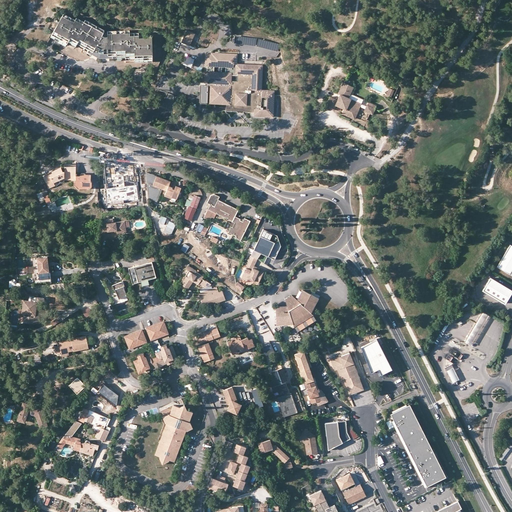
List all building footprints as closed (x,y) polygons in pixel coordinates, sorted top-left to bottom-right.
[(74,22),(62,16),(51,37),(67,46),(68,44),(76,48),(77,46),(88,52),(89,50),(94,52),(95,50),(102,53),(108,53),(108,56),(113,56),(113,58),(127,58),(127,60),(136,60),(136,63),(153,62),(153,38),(140,38),(140,35),(130,36),(130,34),(108,34),(104,32),(85,22),(83,24),(76,20),(74,22)] [(195,33),(187,30),(182,42),(190,45),(194,36),(195,33)] [(199,39),(194,36),(190,45),(195,48),(199,39)] [(261,90),(263,66),(237,64),(238,54),(223,53),(223,60),(221,60),(221,55),(213,55),(207,55),(206,65),(208,65),(208,72),(206,71),(206,82),(207,82),(207,85),(201,85),(200,102),(208,103),(208,98),(211,98),(210,103),(227,104),(230,104),(230,107),(255,109),(255,113),(255,116),(273,117),(274,91),(261,90)] [(188,55),(184,63),(193,68),(197,59),(188,55)] [(362,115),(368,117),(370,112),(372,114),(375,108),(367,104),(365,108),(359,106),(358,109),(348,104),(350,99),(348,98),(350,92),(348,90),(350,85),(343,82),(337,94),(339,95),(337,100),(329,97),(325,105),(334,109),(336,105),(343,108),(341,113),(354,118),(355,116),(360,119),(361,118),(362,115)] [(348,104),(358,109),(359,106),(360,104),(350,99),(348,104)] [(244,112),(255,113),(255,109),(230,107),(230,104),(227,104),(226,110),(237,111),(237,112),(244,113),(244,112)] [(284,113),(282,116),(297,122),(298,118),(284,113)] [(63,177),(64,179),(75,179),(75,184),(77,187),(91,187),(91,181),(88,181),(88,176),(80,175),(75,175),(75,167),(72,167),(72,164),(64,163),(64,171),(62,171),(61,167),(51,172),(52,173),(44,177),(48,185),(54,183),(53,182),(60,179),(63,177)] [(131,180),(131,189),(110,191),(110,202),(142,199),(139,167),(126,168),(125,165),(120,166),(122,180),(131,180)] [(170,182),(145,173),(149,199),(158,202),(163,189),(167,191),(165,196),(172,198),(172,197),(177,199),(181,189),(176,187),(175,189),(169,187),(170,182)] [(188,206),(195,209),(200,197),(193,194),(188,206)] [(215,195),(211,196),(208,203),(211,205),(204,218),(208,220),(212,212),(214,213),(235,223),(233,227),(232,227),(228,233),(236,237),(235,238),(241,241),(251,222),(245,219),(243,222),(240,221),(241,219),(236,217),(239,211),(230,206),(223,202),(218,200),(220,198),(215,195)] [(188,206),(182,217),(190,221),(195,209),(188,206)] [(113,218),(107,219),(107,223),(106,224),(106,226),(107,231),(116,230),(116,233),(126,232),(124,221),(113,223),(113,218)] [(280,246),(280,245),(278,245),(275,238),(277,237),(277,235),(263,229),(253,250),(259,253),(274,260),(280,246)] [(510,274),(511,269),(511,245),(510,244),(497,266),(510,274)] [(259,253),(253,250),(250,255),(257,258),(259,253)] [(47,255),(36,257),(38,272),(34,272),(35,278),(51,276),(50,270),(49,271),(47,255)] [(250,256),(247,264),(253,266),(257,259),(250,256)] [(157,278),(154,270),(152,262),(134,268),(139,283),(141,282),(148,280),(157,278)] [(253,266),(247,264),(240,278),(246,281),(247,279),(258,283),(263,272),(258,270),(257,273),(251,270),(253,266)] [(193,279),(198,282),(205,287),(208,286),(209,285),(211,283),(205,279),(204,280),(201,278),(203,276),(195,271),(196,270),(187,265),(185,268),(188,270),(191,272),(188,277),(186,276),(181,284),(186,287),(191,280),(192,280),(193,279)] [(139,283),(134,268),(129,269),(134,284),(139,283)] [(116,271),(107,276),(110,282),(119,277),(116,271)] [(511,291),(490,278),(483,290),(505,303),(511,291)] [(123,281),(112,285),(115,293),(116,292),(119,299),(127,295),(124,289),(126,288),(123,281)] [(244,287),(238,282),(236,284),(236,287),(242,291),(244,287)] [(198,293),(203,307),(225,299),(222,291),(218,292),(216,287),(209,289),(200,292),(198,293)] [(297,300),(287,306),(287,307),(276,307),(276,322),(282,322),(282,325),(293,325),(292,322),(309,312),(311,314),(319,299),(302,290),(297,300)] [(285,300),(287,306),(297,300),(292,295),(285,300)] [(40,303),(42,303),(43,298),(29,296),(28,301),(23,300),(21,312),(25,313),(25,315),(23,315),(22,321),(33,323),(33,321),(37,321),(38,316),(39,316),(40,309),(39,309),(40,303)] [(88,308),(82,312),(85,317),(91,314),(88,308)] [(313,316),(311,314),(309,312),(292,322),(293,325),(294,328),(313,316)] [(464,342),(470,345),(488,315),(481,312),(464,342)] [(163,320),(145,327),(150,340),(157,337),(159,341),(169,338),(168,334),(163,320)] [(141,328),(123,335),(129,352),(140,348),(139,345),(147,342),(141,328)] [(219,328),(198,336),(201,343),(221,336),(219,328)] [(268,336),(271,335),(269,330),(258,333),(261,344),(269,341),(268,336)] [(70,339),(58,342),(59,345),(61,352),(68,351),(73,350),(88,347),(85,335),(70,338),(70,339)] [(233,342),(228,343),(233,355),(254,347),(252,339),(249,340),(248,338),(240,340),(239,337),(232,340),(233,342)] [(150,340),(152,347),(159,345),(157,338),(150,340)] [(377,339),(361,347),(371,372),(378,369),(381,374),(392,369),(377,339)] [(210,343),(200,347),(205,362),(215,358),(210,343)] [(265,355),(274,351),(270,343),(261,347),(265,355)] [(160,361),(175,356),(171,347),(168,349),(167,347),(165,346),(161,348),(160,350),(161,351),(157,353),(158,355),(156,356),(154,357),(157,365),(161,363),(160,361)] [(303,378),(312,375),(309,365),(303,350),(294,354),(303,378)] [(346,354),(346,352),(333,357),(338,369),(342,380),(343,379),(349,394),(354,393),(353,391),(363,387),(350,353),(346,354)] [(157,365),(154,357),(151,358),(149,358),(148,356),(144,357),(144,356),(142,355),(138,357),(137,358),(138,360),(134,361),(137,370),(152,364),(152,366),(157,365)] [(282,389),(287,387),(285,382),(287,382),(282,368),(273,371),(276,379),(269,381),(273,391),(277,390),(278,391),(282,389)] [(459,380),(453,368),(446,371),(452,383),(459,380)] [(77,377),(68,385),(77,394),(85,385),(77,377)] [(311,402),(317,401),(321,399),(317,388),(316,387),(315,384),(314,379),(308,381),(304,383),(305,385),(311,402)] [(312,404),(311,402),(305,385),(300,387),(307,406),(312,404)] [(229,403),(228,404),(231,411),(233,412),(239,410),(240,407),(238,401),(236,400),(237,400),(232,387),(224,390),(223,391),(228,403),(229,403)] [(319,387),(317,388),(321,399),(317,401),(318,404),(328,401),(322,391),(320,390),(319,387)] [(258,389),(252,391),(257,408),(263,406),(258,389)] [(298,412),(291,393),(277,398),(284,417),(298,412)] [(30,405),(23,403),(18,417),(19,419),(19,420),(20,421),(21,422),(23,422),(25,421),(26,419),(28,413),(36,416),(40,426),(41,428),(42,428),(44,428),(45,427),(46,426),(47,424),(42,410),(40,409),(39,410),(32,408),(32,407),(30,406),(30,405)] [(446,478),(409,404),(390,414),(426,487),(446,478)] [(180,408),(174,405),(170,415),(169,415),(163,417),(166,422),(167,423),(155,455),(160,457),(159,458),(163,464),(169,461),(170,460),(174,462),(186,430),(188,431),(193,428),(190,423),(189,422),(193,413),(189,411),(186,410),(180,407),(180,408)] [(90,411),(85,408),(82,411),(78,420),(84,422),(85,420),(94,425),(96,421),(93,420),(94,417),(88,414),(90,411)] [(394,427),(391,420),(386,423),(390,429),(394,427)] [(72,437),(82,423),(76,421),(58,445),(64,437),(68,438),(69,436),(72,437)] [(346,421),(325,423),(328,450),(350,439),(347,433),(346,427),(346,421)] [(106,426),(100,423),(98,426),(100,427),(96,436),(105,440),(109,432),(104,429),(106,426)] [(346,427),(347,433),(350,439),(353,438),(354,439),(358,437),(351,431),(349,426),(346,427)] [(315,435),(305,428),(299,437),(305,441),(307,455),(317,453),(315,435)] [(74,449),(81,451),(82,447),(82,443),(81,439),(72,437),(69,436),(68,438),(64,437),(58,445),(62,449),(66,443),(75,445),(74,449)] [(82,447),(81,451),(93,455),(95,449),(94,449),(95,445),(91,443),(90,441),(87,440),(86,441),(85,442),(82,443),(82,447)] [(270,440),(258,444),(261,453),(271,450),(282,460),(285,470),(293,468),(289,458),(275,445),(274,446),(271,443),(270,440)] [(232,443),(225,441),(223,448),(230,450),(232,443)] [(245,448),(236,444),(233,452),(239,454),(242,455),(245,448)] [(244,465),(247,457),(242,455),(239,454),(236,462),(241,463),(244,465)] [(237,464),(230,461),(226,472),(233,475),(237,464)] [(246,474),(249,466),(244,465),(241,463),(238,471),(246,474)] [(244,481),(246,474),(238,471),(236,478),(244,481)] [(350,474),(336,480),(349,505),(366,497),(360,485),(356,487),(350,474)] [(216,480),(211,478),(208,487),(224,494),(228,485),(223,483),(225,478),(217,475),(216,480)] [(245,481),(244,481),(236,478),(233,486),(242,490),(245,481)] [(321,491),(310,496),(317,511),(337,511),(334,505),(329,508),(321,491)] [(266,511),(267,511),(267,504),(260,503),(260,511),(258,511),(257,511),(266,511)] [(460,510),(456,503),(437,511),(456,511),(460,510)]
